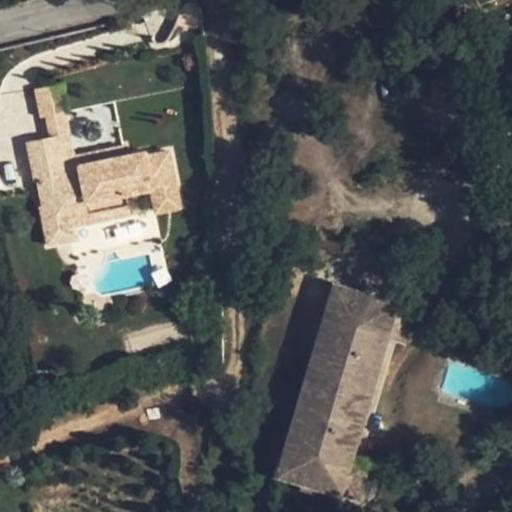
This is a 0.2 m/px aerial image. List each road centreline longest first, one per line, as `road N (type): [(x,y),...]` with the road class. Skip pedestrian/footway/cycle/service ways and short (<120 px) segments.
road 1 (track): [(0,456),(108,411),(224,380),(233,366),(212,0)]
road 2 (unknown): [(511,323),(477,281),(438,266),(354,255),(327,264)]
